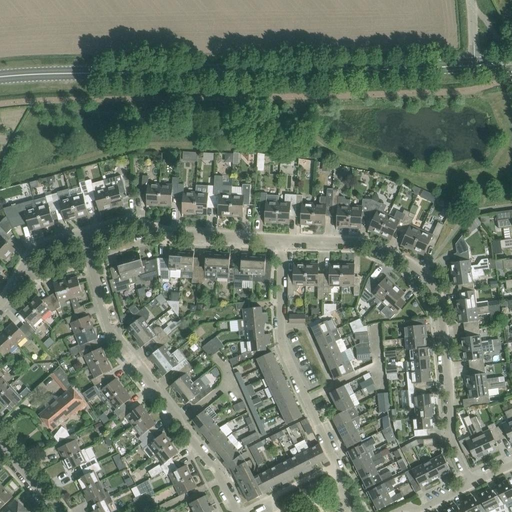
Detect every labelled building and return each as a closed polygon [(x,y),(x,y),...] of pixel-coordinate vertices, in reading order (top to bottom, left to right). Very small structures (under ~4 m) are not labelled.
[(192,161),(192,152),(184,153),(183,161),(192,161)] [(294,159),(281,157),(280,166),(294,166),(294,159)] [(54,176),(47,178),(48,183),(49,184),(55,182),(54,179),(54,176)] [(115,177),(104,180),(111,208),(123,205),(117,183),(123,182),(121,176),(115,177)] [(214,187),(213,203),(219,203),(218,215),(230,216),(232,195),(232,188),(222,187),(223,177),(223,176),(215,176),(214,187)] [(160,185),(159,205),(171,206),(172,193),(178,194),(178,190),(178,184),(179,178),(173,178),(172,186),(160,185)] [(83,195),(71,198),(76,218),(88,214),(85,202),(91,200),(85,181),(84,179),(79,180),(83,195)] [(91,180),(85,181),(91,200),(96,199),(97,201),(99,211),(111,208),(104,180),(103,181),(92,183),(91,180)] [(148,184),(147,195),(147,205),(159,205),(160,185),(148,184)] [(232,195),(230,216),(243,217),(243,205),(249,205),(251,185),(244,185),(243,196),(232,195)] [(213,203),(214,187),(208,186),(208,194),(196,193),(195,214),(207,215),(207,202),(213,203)] [(314,205),(313,225),(326,226),(326,213),(332,213),(333,190),(327,189),(327,197),(320,196),(319,205),(314,205)] [(333,190),(332,213),(338,214),(337,226),(349,227),(350,207),(350,200),(346,200),(344,197),(339,197),(339,190),(333,190)] [(423,190),(420,197),(427,200),(430,193),(423,190)] [(196,193),(183,193),(182,213),(195,214),(196,193)] [(277,223),(278,202),(279,196),(267,196),(267,193),(261,193),(261,198),(260,208),(266,209),(265,222),(277,223)] [(278,202),(277,223),(289,223),(290,212),(296,212),(296,201),(297,195),(285,194),(285,203),(278,202)] [(52,195),(34,200),(42,227),(53,224),(50,211),(56,209),(53,201),(52,195)] [(59,201),(59,199),(53,201),(56,209),(61,208),(65,221),(76,218),(71,198),(59,201)] [(22,203),(2,209),(6,216),(13,228),(28,224),(30,231),(42,227),(34,200),(22,203)] [(372,200),(371,206),(372,207),(368,216),(374,218),(369,230),(380,235),(388,216),(383,214),(386,205),(381,203),(381,204),(372,200)] [(446,201),(444,206),(450,209),(453,204),(446,201)] [(302,204),(302,214),(301,224),(313,225),(314,205),(302,204)] [(406,222),(402,231),(407,233),(402,245),(413,250),(421,231),(410,226),(414,219),(418,208),(413,206),(410,213),(408,216),(406,222)] [(350,207),(349,227),(361,228),(363,208),(350,207)] [(388,216),(380,235),(391,240),(397,228),(402,231),(406,222),(408,216),(410,213),(404,210),(403,214),(396,211),(393,219),(388,216)] [(511,210),(496,212),(498,229),(509,228),(511,239),(511,210)] [(0,255),(5,260),(15,250),(5,241),(10,236),(7,234),(9,232),(13,228),(6,216),(1,222),(0,223),(0,255)] [(433,234),(438,236),(443,225),(438,223),(433,234)] [(421,231),(413,250),(424,255),(433,236),(421,231)] [(511,239),(500,241),(501,249),(511,247),(511,239)] [(458,262),(450,263),(452,275),(484,270),(483,270),(489,270),(489,269),(496,268),(494,260),(488,261),(487,259),(481,260),(477,265),(471,266),(468,248),(457,253),(458,262)] [(169,259),(160,259),(161,281),(170,281),(170,278),(180,278),(181,271),(182,254),(178,254),(178,251),(170,250),(169,259)] [(182,254),(181,271),(193,272),(192,283),(198,284),(199,267),(193,266),(194,252),(186,251),(185,254),(182,254)] [(217,273),(218,256),(214,256),(214,253),(206,253),(205,267),(199,267),(198,284),(201,284),(202,281),(205,281),(205,279),(209,279),(211,281),(216,281),(216,278),(217,278),(217,273)] [(132,259),(129,260),(133,277),(139,275),(140,279),(146,282),(153,280),(152,278),(159,276),(157,259),(147,262),(146,260),(142,261),(139,254),(131,256),(132,259)] [(228,282),(234,283),(235,269),(229,269),(230,254),(221,254),(221,256),(218,256),(217,273),(217,278),(228,279),(228,282)] [(253,275),(254,258),(250,258),(250,255),(242,255),(241,269),(235,269),(234,283),(234,289),(242,289),(242,281),(252,282),(252,275),(253,275)] [(252,275),(252,282),(264,282),(264,284),(270,285),(271,271),(265,271),(266,256),(257,256),(257,258),(254,258),(253,275),(252,275)] [(511,259),(503,261),(504,269),(511,268),(511,259)] [(121,277),(109,281),(113,292),(118,290),(119,292),(130,289),(129,285),(135,283),(133,277),(129,260),(117,263),(121,277)] [(288,278),(288,296),(294,296),(294,291),(296,291),(299,288),(299,285),(306,285),(306,265),(294,265),(294,278),(288,278)] [(306,265),(306,285),(317,285),(318,265),(306,265)] [(342,286),(342,265),(330,265),(329,278),(324,278),(323,288),(324,294),(330,294),(330,293),(331,293),(331,289),(332,289),(335,286),(342,286)] [(342,265),(342,286),(354,286),(354,294),(354,296),(359,296),(359,279),(354,279),(354,265),(342,265)] [(484,270),(452,275),(453,286),(461,285),(464,287),(467,287),(467,290),(474,289),(472,280),(478,279),(478,277),(484,276),(484,270)] [(65,280),(71,299),(75,297),(82,295),(77,277),(65,280)] [(366,291),(362,295),(360,299),(365,303),(377,297),(381,301),(395,286),(386,278),(378,286),(369,278),(368,279),(364,289),(366,291)] [(56,292),(49,296),(56,310),(60,307),(59,302),(71,299),(65,280),(53,284),(56,292)] [(395,286),(381,301),(386,306),(381,312),(390,320),(400,308),(395,303),(404,294),(395,286)] [(455,301),(457,312),(499,307),(499,306),(494,307),(489,308),(488,302),(476,304),(474,292),(469,293),(459,294),(460,300),(455,301)] [(167,301),(161,293),(156,297),(155,298),(161,306),(167,301)] [(37,296),(28,304),(41,318),(50,310),(52,312),(56,310),(49,296),(42,300),(37,296)] [(237,320),(237,321),(267,318),(267,313),(262,313),(261,307),(249,308),(249,302),(236,303),(236,310),(243,309),(244,320),(237,320)] [(27,321),(23,325),(32,335),(37,331),(32,326),(41,318),(28,304),(19,313),(27,321)] [(81,307),(74,309),(76,315),(78,314),(86,311),(84,305),(81,307)] [(135,306),(130,310),(134,315),(139,311),(135,306)] [(134,315),(133,316),(126,322),(127,321),(128,323),(130,323),(131,322),(132,324),(126,329),(131,336),(133,334),(136,337),(149,327),(145,321),(148,319),(149,313),(144,307),(139,311),(134,315)] [(499,307),(457,312),(458,324),(466,323),(469,325),(473,324),(474,328),(479,327),(477,315),(489,313),(491,315),(500,314),(499,307)] [(312,328),(316,338),(336,329),(337,329),(332,319),(333,319),(330,313),(318,318),(321,324),(312,328)] [(71,323),(75,335),(93,327),(88,316),(80,319),(78,314),(76,315),(66,319),(68,324),(71,323)] [(289,315),(289,323),(305,323),(305,315),(289,315)] [(267,318),(237,321),(238,332),(263,329),(263,323),(268,322),(267,318)] [(152,339),(156,344),(167,336),(167,335),(171,332),(171,331),(182,323),(180,320),(177,322),(173,322),(163,330),(161,328),(156,327),(152,330),(149,327),(136,337),(138,340),(136,341),(141,348),(152,339)] [(404,321),(405,338),(427,336),(426,325),(417,326),(416,320),(404,321)] [(13,322),(4,331),(17,345),(26,337),(28,339),(32,335),(23,325),(19,329),(13,322)] [(93,327),(75,335),(80,346),(77,347),(79,352),(91,347),(89,342),(98,339),(93,327)] [(263,329),(238,332),(239,337),(245,336),(246,342),(269,339),(269,334),(264,335),(263,329)] [(336,329),(316,338),(321,349),(341,340),(341,339),(341,340),(336,329)] [(460,338),(462,350),(494,346),(493,340),(481,342),(479,330),(474,330),(475,334),(470,335),(468,337),(460,338)] [(0,344),(1,346),(0,346),(0,353),(6,360),(10,356),(8,353),(17,345),(4,331),(0,334),(0,344)] [(354,346),(355,346),(359,344),(369,343),(368,338),(368,333),(355,334),(356,340),(359,339),(359,344),(354,346)] [(167,336),(156,344),(160,348),(148,357),(153,364),(155,363),(158,366),(171,355),(164,345),(171,340),(167,336)] [(427,336),(405,338),(407,350),(410,350),(409,350),(425,348),(428,347),(427,336)] [(212,340),(207,344),(215,354),(224,346),(217,337),(212,340)] [(54,342),(50,338),(44,343),(48,348),(54,342)] [(269,339),(246,342),(247,352),(266,350),(265,344),(270,344),(269,339)] [(341,340),(321,349),(326,359),(344,351),(346,350),(341,340)] [(357,355),(369,354),(369,343),(359,344),(355,346),(356,349),(357,358),(357,355)] [(202,348),(204,350),(210,358),(215,354),(207,344),(202,348)] [(494,346),(462,350),(463,361),(472,360),(474,362),(477,362),(478,366),(484,365),(482,353),(494,351),(494,346)] [(91,347),(79,352),(81,357),(84,356),(89,367),(107,359),(101,348),(93,351),(91,347)] [(409,350),(410,350),(411,361),(429,359),(428,347),(425,348),(409,350)] [(178,350),(171,355),(158,366),(160,368),(158,370),(163,376),(175,367),(178,372),(189,364),(178,350)] [(344,351),(326,359),(330,370),(349,361),(344,351)] [(257,359),(261,368),(276,361),(272,352),(257,359)] [(359,361),(366,361),(367,366),(373,363),(372,359),(370,359),(369,354),(357,355),(357,358),(357,361),(359,361)] [(241,355),(229,360),(232,366),(244,361),(241,355)] [(107,359),(89,367),(94,378),(91,380),(94,386),(105,380),(102,375),(112,370),(107,359)] [(405,361),(406,373),(430,370),(429,359),(411,361),(405,361)] [(276,361),(261,368),(265,378),(280,371),(276,361)] [(349,361),(330,370),(335,380),(354,372),(349,361)] [(189,364),(178,372),(182,377),(170,386),(176,392),(178,391),(180,394),(200,379),(199,378),(193,383),(186,374),(193,368),(189,364)] [(465,376),(467,388),(499,383),(505,383),(504,377),(486,379),(485,367),(479,368),(480,372),(475,372),(474,375),(465,376)] [(215,369),(211,372),(216,378),(220,375),(215,369)] [(430,370),(406,373),(408,390),(426,389),(425,383),(431,382),(430,370)] [(0,371),(0,396),(10,386),(2,377),(4,375),(0,371)] [(280,371),(265,378),(270,387),(285,380),(280,371)] [(366,381),(359,384),(362,390),(373,385),(374,384),(371,378),(366,381)] [(95,386),(82,394),(87,400),(89,402),(97,395),(104,403),(108,400),(124,388),(116,379),(109,384),(105,380),(95,386)] [(200,379),(180,394),(182,397),(180,398),(185,405),(191,400),(194,405),(213,391),(209,386),(207,388),(200,379)] [(285,380),(270,387),(274,396),(289,389),(285,380)] [(499,383),(467,388),(469,399),(477,398),(479,400),(482,400),(483,403),(489,402),(488,391),(506,388),(505,382),(505,383),(499,383)] [(348,383),(330,393),(335,403),(349,396),(354,394),(348,383)] [(373,385),(362,390),(361,390),(364,396),(375,390),(373,385)] [(10,386),(0,396),(0,403),(5,408),(11,402),(16,407),(23,400),(25,397),(31,392),(27,388),(21,393),(19,395),(10,386)] [(72,388),(66,393),(47,409),(39,415),(52,431),(85,403),(72,388)] [(124,388),(108,400),(116,410),(114,411),(117,416),(128,408),(124,404),(131,398),(124,388)] [(289,389),(274,396),(278,406),(293,399),(289,389)] [(426,389),(408,390),(410,408),(415,408),(434,406),(433,394),(426,395),(426,389)] [(224,394),(220,398),(224,403),(228,400),(224,394)] [(349,396),(335,403),(340,413),(340,414),(346,411),(353,407),(359,404),(354,394),(349,396)] [(293,399),(278,406),(283,415),(298,408),(293,399)] [(238,404),(240,410),(246,407),(243,401),(238,404)] [(128,408),(117,416),(121,421),(126,417),(133,426),(148,415),(141,405),(131,412),(128,408)] [(509,422),(496,428),(499,435),(506,432),(509,439),(508,439),(509,441),(510,440),(511,444),(511,443),(511,414),(508,405),(502,408),(509,422)] [(434,406),(415,408),(416,419),(432,417),(435,417),(434,406)] [(340,413),(336,415),(332,417),(337,428),(358,417),(353,407),(346,411),(340,414),(340,413)] [(298,408),(283,415),(287,424),(302,417),(298,408)] [(466,411),(470,419),(472,423),(472,424),(486,455),(498,450),(497,446),(497,444),(496,445),(493,438),(499,435),(496,428),(494,423),(487,426),(489,431),(483,434),(472,408),(466,411)] [(89,414),(96,422),(100,418),(94,410),(89,414)] [(205,410),(192,420),(196,425),(194,427),(196,430),(212,419),(205,410)] [(257,414),(253,416),(258,426),(262,424),(260,421),(257,414)] [(148,415),(133,426),(141,436),(138,438),(142,443),(152,434),(149,430),(156,424),(148,415)] [(358,417),(337,428),(343,438),(356,431),(360,429),(358,425),(359,423),(359,419),(358,417)] [(432,417),(416,419),(413,419),(415,437),(417,437),(427,436),(427,430),(433,429),(432,417)] [(212,419),(196,430),(200,435),(203,433),(206,438),(219,428),(212,419)] [(94,426),(97,432),(103,429),(101,423),(94,426)] [(262,436),(266,435),(262,424),(258,426),(262,436)] [(471,436),(458,441),(464,453),(470,450),(475,462),(484,458),(484,456),(486,455),(472,424),(467,426),(471,436)] [(219,428),(206,438),(210,443),(208,445),(211,448),(226,437),(219,428)] [(356,431),(343,438),(348,448),(362,441),(356,431)] [(170,443),(163,433),(156,439),(152,434),(142,443),(140,444),(151,458),(155,455),(170,443)] [(58,449),(63,460),(81,451),(75,440),(78,439),(75,434),(72,435),(63,439),(66,445),(58,449)] [(226,437),(211,448),(215,453),(217,451),(221,455),(233,446),(226,437)] [(351,456),(353,461),(372,452),(372,451),(375,449),(373,445),(376,443),(373,438),(345,453),(348,457),(351,456)] [(159,465),(148,472),(152,478),(163,471),(174,464),(171,458),(178,453),(170,443),(155,455),(163,464),(160,466),(159,465)] [(320,444),(309,450),(316,464),(322,461),(323,464),(328,461),(320,444)] [(233,446),(221,455),(225,461),(223,463),(229,471),(232,476),(234,474),(240,486),(238,488),(243,497),(245,496),(248,502),(271,490),(270,487),(275,485),(268,470),(254,478),(246,462),(233,446)] [(82,470),(97,463),(95,457),(89,460),(84,449),(81,451),(63,460),(69,471),(80,465),(82,470)] [(309,450),(299,455),(307,472),(313,469),(311,466),(316,464),(309,450)] [(372,452),(353,461),(355,465),(353,467),(355,472),(383,457),(389,454),(387,450),(374,456),(372,452)] [(119,455),(113,458),(117,464),(122,462),(119,455)] [(299,455),(289,460),(296,474),(302,471),(303,474),(307,472),(299,455)] [(442,455),(432,460),(441,477),(451,471),(442,455)] [(383,457),(355,472),(357,476),(360,475),(362,480),(378,472),(375,467),(385,462),(383,457)] [(403,459),(397,462),(402,471),(407,468),(403,459)] [(289,460),(279,465),(287,482),(292,479),(291,477),(296,474),(289,460)] [(432,460),(422,465),(430,482),(441,477),(432,460)] [(99,482),(95,473),(101,470),(97,463),(82,470),(85,475),(77,479),(82,491),(99,482)] [(174,464),(163,471),(166,475),(169,474),(174,485),(191,476),(186,465),(178,469),(174,464)] [(279,465),(268,470),(275,485),(281,482),(283,484),(287,482),(279,465)] [(422,465),(412,470),(416,479),(420,487),(430,482),(422,465)] [(410,482),(416,479),(412,470),(408,472),(412,481),(410,482)] [(378,472),(362,480),(364,484),(362,485),(364,490),(393,476),(390,471),(380,476),(378,472)] [(137,472),(132,476),(136,482),(141,478),(137,472)] [(191,476),(174,485),(180,496),(197,487),(191,476)] [(131,478),(125,480),(128,487),(134,484),(131,478)] [(394,478),(366,493),(368,498),(371,496),(373,501),(389,493),(395,490),(392,486),(397,484),(394,478)] [(416,479),(410,482),(415,493),(421,490),(420,487),(416,479)] [(495,486),(502,499),(504,504),(505,504),(511,500),(511,491),(507,480),(495,486)] [(105,493),(99,482),(82,491),(88,502),(96,498),(98,503),(110,497),(108,491),(105,493)] [(0,509),(13,497),(4,488),(0,492),(0,509)] [(490,488),(478,494),(485,507),(487,511),(494,511),(499,510),(500,511),(508,511),(505,504),(504,504),(502,499),(496,501),(490,488)] [(146,492),(141,495),(147,507),(152,504),(146,492)] [(389,493),(373,501),(375,505),(373,507),(375,511),(403,497),(401,493),(391,497),(389,493)] [(135,498),(137,501),(141,510),(147,507),(141,495),(135,498)] [(189,504),(193,511),(198,511),(209,507),(206,501),(209,500),(206,495),(189,504)] [(111,511),(107,505),(113,502),(110,497),(98,503),(101,508),(92,511),(111,511)] [(473,497),(461,502),(466,511),(487,511),(485,507),(479,510),(473,497)] [(27,511),(16,500),(3,511),(27,511)] [(459,511),(456,505),(444,510),(445,511),(466,511),(461,502),(466,511),(459,511)]
